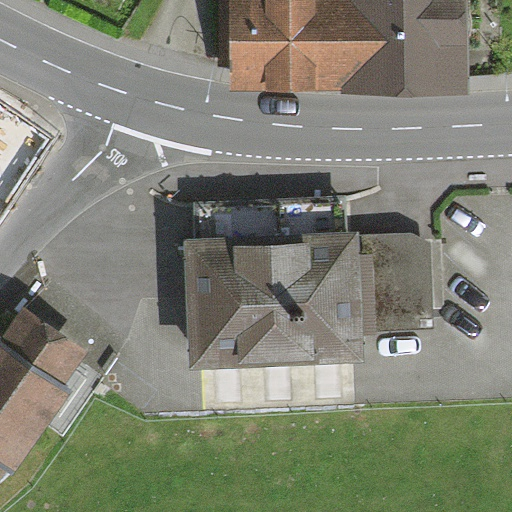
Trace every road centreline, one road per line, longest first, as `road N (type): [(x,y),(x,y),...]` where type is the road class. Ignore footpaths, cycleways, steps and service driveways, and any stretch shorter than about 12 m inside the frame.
road 1 (primary): [(127,93),(280,124),(511,124)]
road 2 (tertiary): [(0,264),(98,153),(127,93)]
road 3 (primary): [(0,39),(127,93)]
